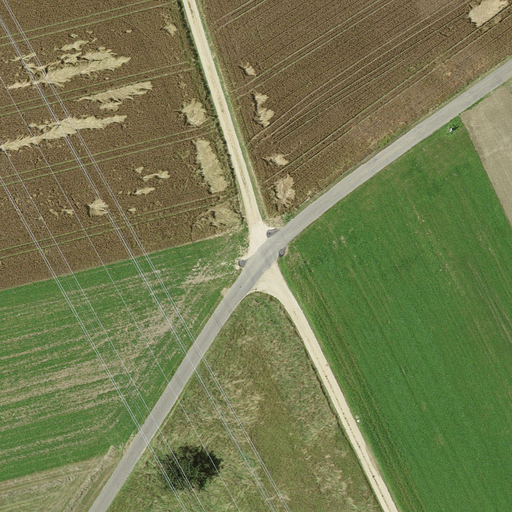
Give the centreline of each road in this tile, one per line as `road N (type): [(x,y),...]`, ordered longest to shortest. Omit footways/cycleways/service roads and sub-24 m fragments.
road 1 (unclassified): [(97,511),(248,279),(281,244),(511,69)]
road 2 (track): [(394,511),(265,261),(190,0)]
